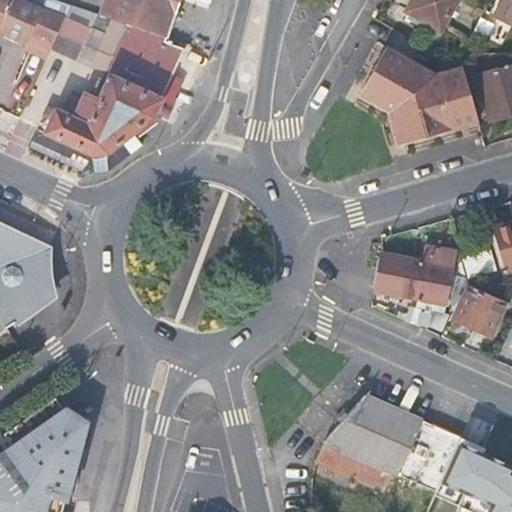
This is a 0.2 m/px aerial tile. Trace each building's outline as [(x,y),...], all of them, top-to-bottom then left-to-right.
[(10,0),(9,4),(0,0),(0,35),(1,32),(2,33),(25,44),(48,53),(50,50),(64,17),(53,12),(24,0),(10,0)] [(53,12),(64,17),(70,4),(57,0),(53,12)] [(105,0),(101,14),(113,18),(126,23),(138,27),(158,34),(170,38),(183,0),(105,0)] [(443,31),(459,0),(414,0),(408,12),(443,31)] [(511,0),(505,0),(498,16),(511,23),(511,0)] [(98,13),(70,4),(64,17),(50,50),(77,62),(98,13)] [(77,62),(90,68),(113,18),(101,14),(98,13),(77,62)] [(113,18),(90,68),(104,74),(114,50),(126,23),(113,18)] [(126,23),(114,50),(126,55),(138,27),(126,23)] [(172,77),(185,43),(170,38),(158,34),(146,66),(127,57),(117,80),(163,101),(172,77)] [(48,53),(25,44),(23,49),(46,59),(48,53)] [(458,55),(437,73),(391,46),(361,97),(391,115),(393,124),(400,145),(478,121),(458,55)] [(126,55),(114,50),(104,74),(111,77),(117,80),(127,57),(126,55)] [(511,116),(511,66),(478,76),(491,122),(511,116)] [(71,118),(47,107),(32,141),(88,165),(94,151),(113,150),(127,139),(157,116),(163,101),(117,80),(111,77),(101,100),(94,97),(84,93),(76,113),(73,111),(71,118)] [(94,151),(88,165),(92,167),(118,159),(134,147),(127,139),(113,150),(94,151)] [(0,321),(6,330),(53,296),(52,294),(51,292),(50,290),(49,287),(48,285),(48,282),(47,279),(46,277),(46,274),(46,271),(46,269),(46,266),(46,264),(46,261),(47,259),(48,256),(48,254),(49,252),(49,250),(0,228),(0,321)] [(511,238),(500,242),(508,269),(511,267),(511,238)] [(423,261),(381,254),(375,290),(446,303),(455,250),(426,243),(423,261)] [(469,286),(454,319),(493,336),(508,304),(469,286)] [(399,472),(437,489),(461,435),(369,393),(341,422),(324,440),(324,443),(318,458),(376,484),(377,481),(392,488),(399,472)] [(65,412),(57,399),(6,434),(16,448),(0,459),(0,511),(60,511),(65,498),(75,462),(84,427),(76,420),(65,412)] [(486,446),(461,435),(437,489),(435,493),(477,511),(511,511),(511,463),(483,450),(486,446)]
